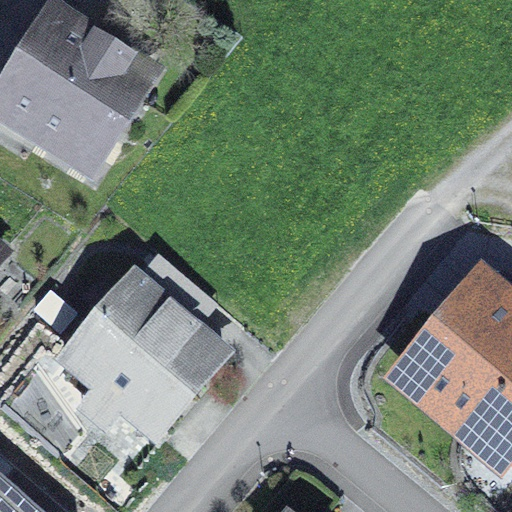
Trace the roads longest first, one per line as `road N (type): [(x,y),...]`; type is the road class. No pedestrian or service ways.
road 1 (residential): [(277,399),(426,227)]
road 2 (residential): [(277,399),(406,511)]
road 3 (residential): [(181,511),(277,399)]
road 4 (track): [(426,227),(511,137)]
